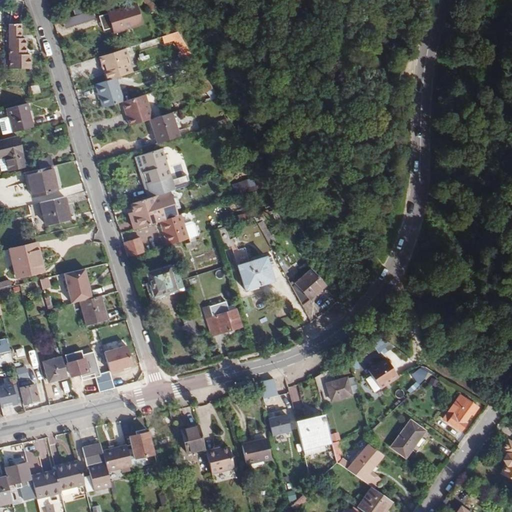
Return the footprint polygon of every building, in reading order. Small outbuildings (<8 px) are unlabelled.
[(145,0),(144,2),(151,11),(156,7),(149,0),(145,0)] [(113,11),(126,7),(124,1),(111,5),(113,11)] [(97,16),(103,35),(140,24),(134,5),(97,16)] [(64,28),(94,20),(92,10),(62,19),(64,28)] [(103,44),(96,23),(88,26),(95,47),(103,44)] [(25,55),(25,38),(20,39),(20,24),(9,25),(10,69),(29,68),(29,55),(25,55)] [(179,53),(181,58),(191,54),(183,41),(182,41),(177,31),(162,36),(164,43),(174,39),(181,52),(179,53)] [(102,71),(125,63),(125,65),(132,63),(129,54),(134,53),(132,46),(120,50),(122,56),(99,63),(102,71)] [(191,54),(181,58),(179,58),(182,69),(197,64),(191,54)] [(204,76),(200,69),(191,72),(193,80),(194,80),(204,76)] [(204,76),(194,80),(203,95),(212,89),(204,76)] [(122,102),(123,102),(116,78),(95,84),(103,108),(122,102)] [(30,87),(32,95),(40,93),(38,85),(30,87)] [(123,102),(122,102),(129,126),(152,119),(145,95),(123,102)] [(27,103),(6,109),(8,119),(0,120),(0,126),(2,135),(33,128),(27,103)] [(149,120),(157,143),(179,137),(171,113),(149,120)] [(18,136),(0,140),(0,159),(5,158),(8,170),(8,172),(26,168),(18,136)] [(166,167),(160,149),(139,155),(135,157),(139,173),(142,173),(150,198),(152,197),(165,193),(174,190),(172,186),(166,167)] [(188,181),(182,162),(166,167),(172,186),(188,181)] [(51,167),(26,173),(32,197),(57,191),(51,167)] [(142,173),(139,173),(147,199),(150,198),(142,173)] [(234,187),(237,196),(249,192),(246,183),(234,187)] [(139,228),(160,221),(173,217),(165,193),(152,197),(150,198),(147,199),(131,204),(139,228)] [(64,197),(40,203),(45,225),(67,220),(64,207),(67,207),(64,197)] [(256,217),(254,210),(231,217),(233,224),(256,217)] [(173,217),(160,221),(167,245),(183,240),(188,239),(180,215),(173,217)] [(268,232),(262,221),(257,224),(268,245),(274,242),(268,231),(268,232)] [(123,242),(128,257),(144,252),(138,237),(123,242)] [(194,237),(188,239),(183,240),(186,250),(197,246),(194,237)] [(37,243),(9,250),(16,278),(44,271),(37,243)] [(244,290),(273,281),(265,256),(248,262),(244,248),(232,252),(244,290)] [(183,288),(176,264),(170,266),(170,265),(146,273),(153,297),(183,288)] [(79,302),(100,296),(93,267),(75,271),(80,293),(77,294),(79,302)] [(311,269),(291,287),(301,305),(325,285),(311,269)] [(51,288),(48,278),(39,280),(42,290),(51,288)] [(44,298),(47,310),(53,309),(49,296),(44,298)] [(101,296),(100,296),(79,302),(85,325),(107,320),(101,296)] [(214,335),(242,326),(236,309),(235,310),(228,311),(227,307),(225,301),(209,307),(212,317),(209,318),(214,335)] [(198,335),(191,314),(182,317),(189,339),(198,335)] [(90,340),(88,333),(80,335),(83,342),(90,340)] [(106,375),(131,368),(125,345),(100,352),(106,375)] [(0,353),(0,367),(13,364),(10,351),(0,353)] [(84,358),(74,362),(71,354),(65,356),(71,377),(88,372),(84,358)] [(43,363),(49,382),(67,377),(61,358),(43,363)] [(378,389),(397,377),(385,359),(367,371),(378,389)] [(407,376),(416,385),(425,377),(416,368),(407,376)] [(15,372),(18,384),(23,402),(23,404),(39,400),(35,384),(25,386),(21,370),(15,372)] [(346,378),(326,384),(323,373),(314,378),(320,403),(331,400),(331,401),(351,395),(346,378)] [(273,379),(258,382),(262,400),(277,396),(273,379)] [(23,402),(18,384),(12,385),(12,384),(0,387),(0,403),(1,407),(23,402)] [(459,396),(443,419),(461,431),(467,423),(465,422),(470,414),(472,415),(477,408),(459,396)] [(287,415),(268,420),(272,435),(290,431),(287,415)] [(323,446),(331,443),(325,420),(319,421),(318,416),(296,422),(304,456),(324,451),(323,446)] [(405,458),(424,432),(410,421),(391,448),(405,458)] [(148,429),(149,432),(153,449),(174,444),(175,451),(179,450),(172,423),(148,429)] [(204,449),(199,426),(181,431),(187,453),(204,449)] [(153,449),(149,432),(128,437),(134,459),(154,454),(153,449)] [(245,465),(271,459),(266,439),(241,445),(245,465)] [(337,442),(331,443),(334,456),(341,454),(337,442)] [(510,457),(506,465),(507,467),(503,475),(511,479),(511,444),(506,442),(501,453),(506,455),(510,457)] [(110,486),(107,471),(102,451),(100,444),(82,449),(86,466),(88,466),(90,475),(82,477),(84,485),(86,492),(110,486)] [(102,451),(107,471),(121,468),(122,472),(129,471),(128,466),(131,465),(126,445),(113,449),(112,446),(108,447),(109,450),(102,451)] [(369,474),(382,457),(367,445),(351,465),(341,458),(336,463),(371,488),(377,480),(369,474)] [(210,474),(233,468),(228,448),(220,450),(216,451),(216,449),(205,452),(210,474)] [(170,511),(177,511),(163,455),(156,457),(169,511),(170,511)] [(54,467),(55,471),(60,491),(84,485),(82,477),(79,463),(70,465),(70,463),(54,467)] [(26,464),(5,469),(9,485),(30,479),(26,464)] [(181,511),(192,511),(183,470),(172,472),(181,511)] [(60,491),(55,471),(40,474),(41,477),(31,479),(36,499),(61,494),(60,491)] [(5,477),(0,478),(0,505),(11,502),(5,477)] [(362,511),(382,511),(390,501),(372,488),(357,508),(362,511)] [(307,498),(303,494),(291,506),(295,510),(307,498)]
